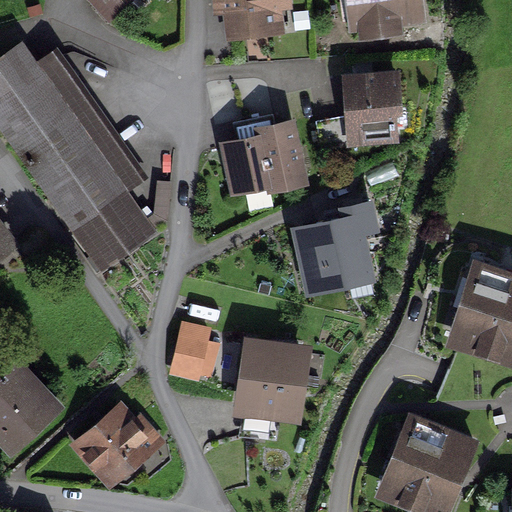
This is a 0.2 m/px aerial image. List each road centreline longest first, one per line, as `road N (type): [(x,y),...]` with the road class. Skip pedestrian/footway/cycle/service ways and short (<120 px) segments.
road 1 (residential): [(200,511),(194,458),(161,388),(155,350),(178,253),(196,0)]
road 2 (residential): [(140,511),(0,493)]
road 3 (unknown): [(190,127),(321,98)]
